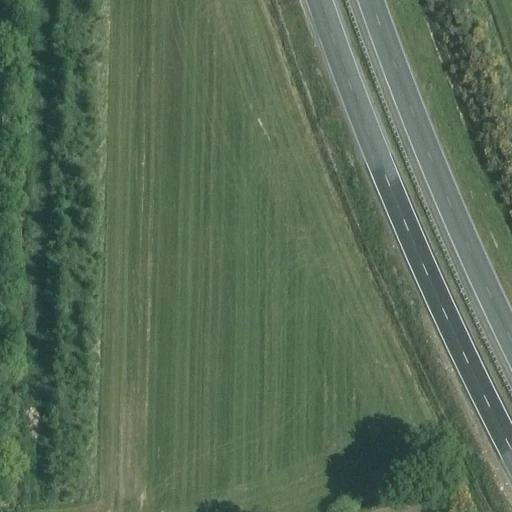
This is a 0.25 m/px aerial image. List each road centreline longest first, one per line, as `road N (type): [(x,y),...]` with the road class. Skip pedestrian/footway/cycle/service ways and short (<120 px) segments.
road 1 (trunk): [(320,0),(380,166),(511,450)]
road 2 (trunk): [(511,340),(426,154),(371,0)]
